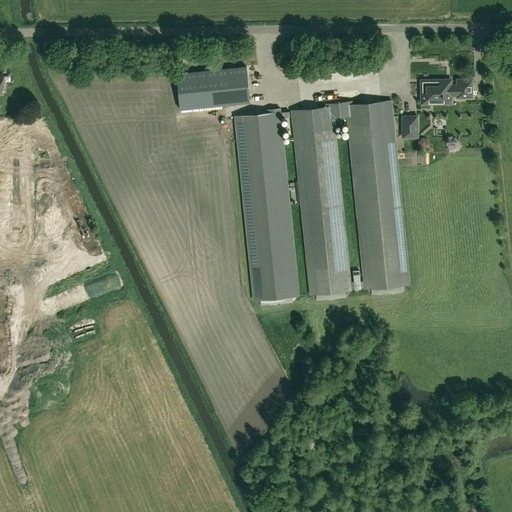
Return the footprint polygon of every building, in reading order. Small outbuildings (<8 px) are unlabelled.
[(250,102),(246,66),(211,70),(197,71),(176,73),(180,109),(218,105),(250,102)] [(452,103),(451,95),(451,85),(451,79),(421,80),(421,104),(452,103)] [(457,85),(451,85),(451,95),(457,95),(457,97),(472,97),(472,79),(457,79),(457,85)] [(326,103),(326,106),(292,110),(310,294),(351,290),(333,117),(348,116),(365,288),(410,284),(391,100),(352,104),(352,101),(326,103)] [(299,295),(280,108),(266,109),(267,112),(235,115),(254,299),(259,299),(299,295)] [(418,115),(401,115),(401,138),(418,138),(418,115)] [(439,116),(436,123),(443,126),(446,119),(439,116)] [(32,138),(2,137),(0,204),(0,230),(18,231),(18,243),(30,244),(30,249),(35,249),(35,241),(35,204),(36,154),(32,154),(32,138)] [(55,229),(68,232),(70,222),(57,219),(55,229)] [(267,302),(267,311),(301,311),(301,301),(267,302)]
